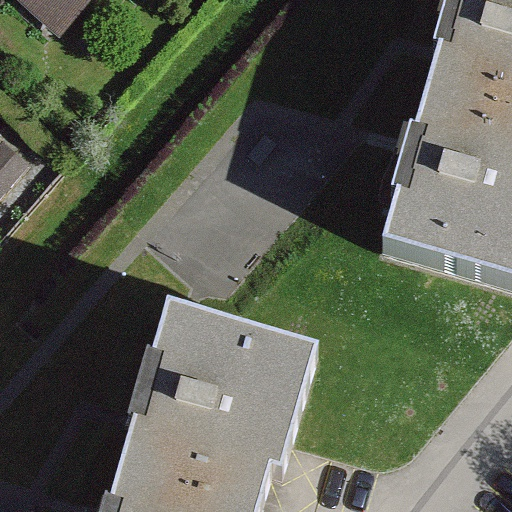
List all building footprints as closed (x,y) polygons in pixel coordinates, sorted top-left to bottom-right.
[(15,0),(63,41),(100,0),(15,0)] [(511,0),(460,0),(430,106),(511,129),(511,0)] [(511,129),(430,106),(384,263),(511,300),(511,129)] [(171,329),(126,479),(236,511),(270,511),(312,372),(171,329)] [(236,511),(126,479),(116,511),(236,511)]
